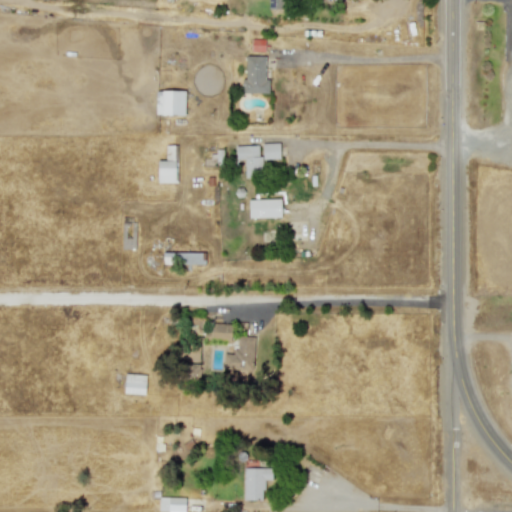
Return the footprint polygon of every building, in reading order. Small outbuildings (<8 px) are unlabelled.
[(267,0),(267,9),(281,9),(281,0),(267,0)] [(263,52),(264,39),(250,39),(250,51),(263,52)] [(267,93),(268,79),(264,79),(264,56),(243,56),(242,93),(267,93)] [(183,116),(184,91),(155,90),(154,115),(183,116)] [(278,143),(261,143),(261,159),(279,159),(278,143)] [(156,183),(176,183),(175,145),(164,145),(164,160),(156,160),(156,183)] [(244,159),(244,178),(260,177),(259,145),(234,146),(235,159),(244,159)] [(247,200),(248,218),(280,217),(279,199),(247,200)] [(204,253),(161,252),(161,263),(204,264),(204,253)] [(229,324),(204,323),(203,339),(228,340),(229,324)] [(222,369),(252,370),(253,337),(235,336),(235,354),(222,354),(222,369)] [(144,375),(124,374),(123,393),(144,394),(144,375)] [(242,500),(262,500),(263,480),(270,480),(270,468),(243,468),(242,500)] [(183,511),(184,498),(158,497),(157,511),(167,511),(183,511)]
